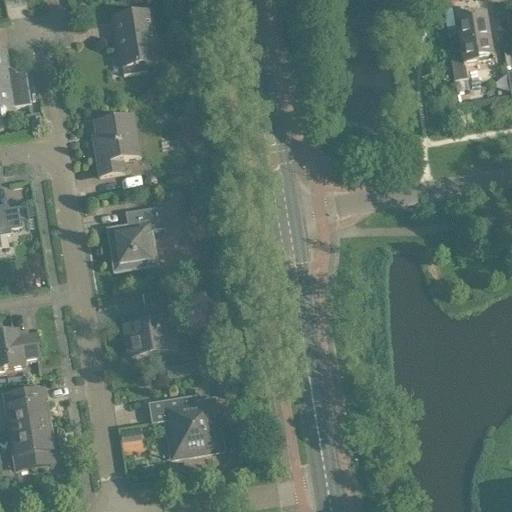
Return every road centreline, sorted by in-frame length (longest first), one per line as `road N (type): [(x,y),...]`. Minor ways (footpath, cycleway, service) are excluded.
road 1 (tertiary): [(330,485),(282,213)]
road 2 (residential): [(80,293),(110,511)]
road 3 (tertiary): [(282,213),(247,0)]
road 4 (unclassified): [(511,176),(337,204)]
road 5 (residential): [(330,485),(164,511)]
road 6 (residential): [(59,148),(80,293)]
